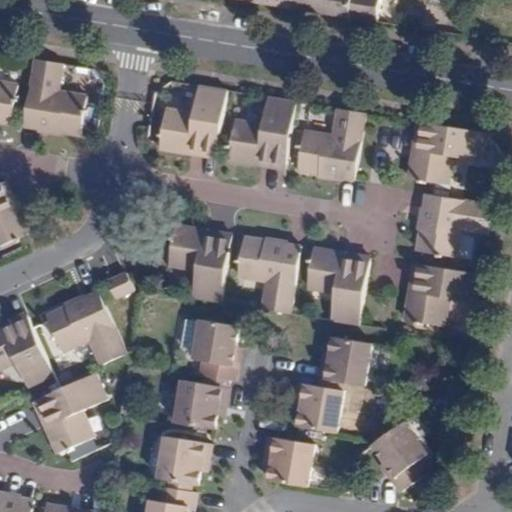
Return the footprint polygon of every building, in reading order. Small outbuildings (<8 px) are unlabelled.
[(256,0),(256,2),(296,8),(297,0),(256,0)] [(297,0),(296,8),(313,11),(314,0),(297,0)] [(314,0),(313,11),(351,17),(353,0),(314,0)] [(378,22),(381,0),(353,0),(351,17),(378,22)] [(83,135),(83,130),(81,130),(87,95),(62,90),(67,63),(66,63),(37,58),(26,121),(26,126),(39,128),(40,122),(63,126),(62,132),(83,135)] [(0,121),(13,124),(14,119),(19,84),(0,80),(0,121)] [(168,108),(163,143),(185,147),(184,152),(218,157),(220,150),(229,90),(200,85),(196,112),(168,108)] [(299,101),(269,96),(264,124),(236,119),(231,152),(232,152),(232,153),(253,157),(252,163),(287,169),(289,161),(299,101)] [(357,180),(368,112),(337,107),(333,135),(307,130),(301,163),(300,171),(319,174),(320,167),(343,171),(342,178),(357,180)] [(420,158),(426,122),(421,121),(415,157),(420,158)] [(39,128),(62,132),(63,126),(40,122),(39,128)] [(480,161),(485,132),(426,122),(420,158),(415,157),(411,178),(436,182),(451,185),(456,157),(480,161)] [(61,137),(62,132),(39,128),(38,134),(51,136),(61,137)] [(185,147),(163,143),(162,148),(176,150),(184,152),(185,147)] [(253,157),(232,153),(231,159),(240,161),(252,163),(253,157)] [(320,167),(319,174),(342,178),(343,171),(320,167)] [(342,178),(319,174),(318,179),(331,182),(342,183),(342,178)] [(15,216),(21,213),(14,198),(7,181),(0,184),(15,216)] [(0,247),(24,237),(31,234),(21,213),(15,216),(0,184),(0,247)] [(490,236),(496,205),(434,195),(429,194),(427,207),(432,208),(428,231),(423,230),(419,251),(427,252),(460,258),(464,232),(490,236)] [(417,229),(423,230),(427,207),(421,206),(417,229)] [(427,207),(423,230),(428,231),(432,208),(427,207)] [(194,299),(223,304),(233,243),(198,238),(200,230),(178,227),(174,247),(171,268),(199,272),(194,299)] [(198,238),(233,243),(234,236),(215,233),(200,230),(198,238)] [(266,237),(266,241),(289,245),(290,241),(277,239),(266,237)] [(262,310),(292,315),(303,252),(304,247),(289,245),(288,251),(265,247),(266,241),(246,238),(245,245),(239,280),(266,284),(262,310)] [(289,245),(266,241),(265,247),(288,251),(289,245)] [(361,326),(372,264),(338,259),(339,253),(316,249),(315,254),(308,291),(336,296),(332,321),(361,326)] [(338,259),(372,264),(373,259),(339,253),(338,259)] [(419,299),(425,265),(418,263),(412,298),(419,299)] [(454,299),(479,304),(484,275),(425,265),(419,299),(412,298),(408,320),(413,321),(449,327),(454,299)] [(109,281),(118,301),(136,293),(128,273),(109,281)] [(92,343),(103,366),(130,353),(101,292),(87,299),(89,304),(69,313),(67,308),(48,316),(50,321),(67,355),(92,343)] [(65,304),(67,308),(87,299),(85,295),(72,301),(65,304)] [(87,299),(67,308),(69,313),(89,304),(87,299)] [(6,325),(0,327),(0,334),(31,320),(29,314),(6,325)] [(30,389),(57,377),(35,328),(31,320),(0,334),(0,372),(18,364),(30,389)] [(201,376),(236,382),(238,368),(233,367),(237,346),(240,327),(201,320),(195,359),(203,361),(201,376)] [(326,380),(369,387),(376,344),(334,338),(332,352),(331,351),(326,380)] [(233,367),(238,368),(240,359),(242,347),(237,346),(233,367)] [(320,379),(326,380),(331,351),(325,350),(323,359),(320,379)] [(55,432),(52,434),(61,454),(67,451),(97,437),(86,412),(111,401),(98,373),(63,389),(40,400),(55,432)] [(175,423),(216,429),(218,416),(219,407),(227,408),(228,399),(230,388),(182,381),(175,423)] [(294,412),(301,413),(306,384),(299,383),(297,396),(294,412)] [(299,427),(340,434),(347,391),(319,387),(306,384),(301,413),(302,413),(299,427)] [(47,422),(52,434),(55,432),(40,400),(37,401),(47,422)] [(218,416),(221,417),(225,417),(227,408),(219,407),(218,416)] [(430,453),(407,421),(381,440),(374,445),(386,461),(397,477),(394,480),(402,492),(406,490),(432,471),(423,458),(430,453)] [(159,479),(199,486),(201,472),(204,472),(208,444),(166,437),(159,479)] [(266,466),(272,467),(276,438),(270,437),(268,452),(266,466)] [(276,438),(272,467),(273,467),(271,481),(312,487),(319,445),(297,441),(276,438)] [(382,464),(394,480),(397,477),(386,461),(382,464)] [(150,500),(148,511),(194,511),(198,493),(162,487),(160,502),(150,500)] [(0,494),(23,499),(24,495),(13,493),(0,490),(0,494)] [(0,503),(22,507),(23,499),(0,494),(0,503)] [(34,511),(35,506),(36,501),(23,499),(22,507),(0,503),(0,511),(34,511)]
